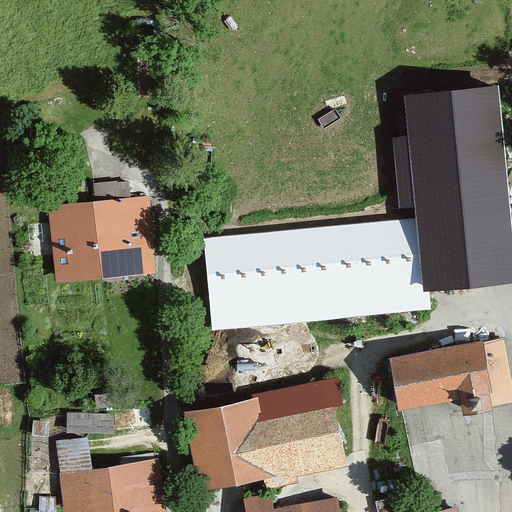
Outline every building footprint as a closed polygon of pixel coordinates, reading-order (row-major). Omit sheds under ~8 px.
[(511,277),(496,89),(398,97),(414,289),(511,280),(511,277)] [(98,193),(130,193),(130,179),(98,180),(98,193)] [(51,278),(154,274),(150,198),(48,203),(51,278)] [(200,237),(208,327),(415,309),(414,289),(407,219),(200,237)] [(482,342),(392,359),(400,404),(463,393),(466,409),(478,406),(493,404),(503,402),(508,401),(511,400),(511,392),(502,338),(482,342)] [(182,408),(194,486),(343,463),(331,385),(182,408)] [(70,409),(69,424),(108,426),(109,410),(70,409)] [(161,511),(158,463),(58,470),(61,511),(161,511)] [(342,511),(340,494),(274,504),(272,492),(241,498),(242,511),(342,511)] [(377,511),(408,511),(404,494),(375,501),(377,511)]
